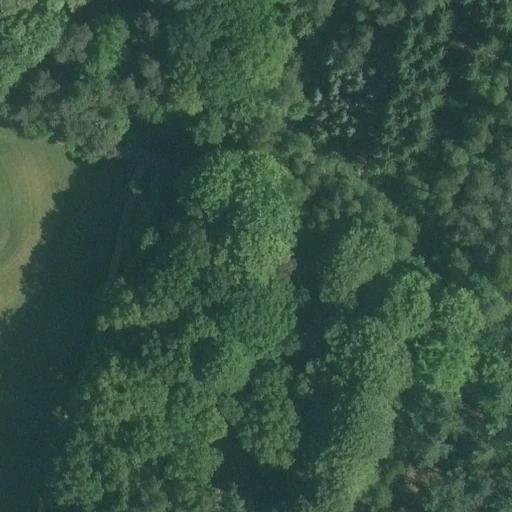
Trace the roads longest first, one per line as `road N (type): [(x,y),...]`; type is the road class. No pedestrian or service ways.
road 1 (track): [(511,390),(460,343),(320,283),(264,246),(171,230)]
road 2 (track): [(402,316),(331,511)]
